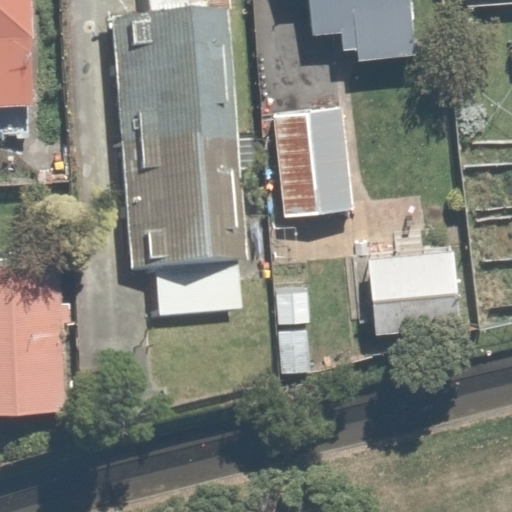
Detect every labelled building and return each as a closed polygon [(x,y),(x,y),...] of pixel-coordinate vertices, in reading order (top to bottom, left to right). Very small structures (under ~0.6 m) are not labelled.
[(0,0),(0,127),(31,125),(19,0),(0,0)] [(204,0),(125,0),(89,3),(111,267),(135,265),(140,317),(231,310),(204,0)] [(400,0),(301,0),(304,23),(329,21),(332,45),(405,38),(400,0)] [(511,13),(501,13),(500,57),(511,56),(511,13)] [(256,101),(271,209),(363,197),(348,88),(256,101)] [(443,234),(354,247),(367,335),(456,322),(443,234)] [(48,245),(0,245),(0,401),(50,401),(48,245)]
